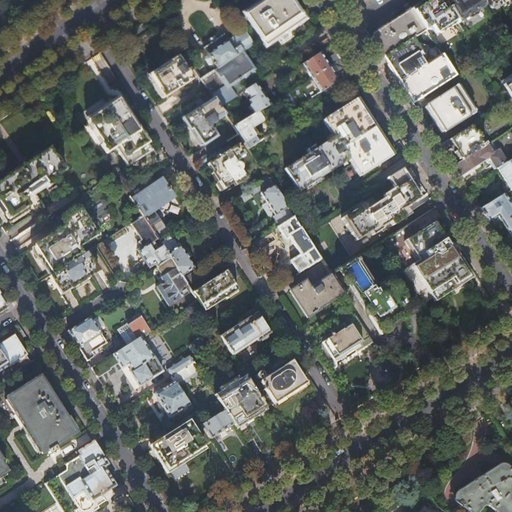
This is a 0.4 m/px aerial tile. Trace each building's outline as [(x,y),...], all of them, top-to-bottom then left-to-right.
[(290,0),(265,0),(260,4),(245,14),(266,45),(304,19),(290,0)] [(443,0),(425,0),(424,1),(412,9),(426,30),(428,29),(434,30),(437,33),(456,21),(448,8),(443,0)] [(456,21),(458,24),(466,19),(468,21),(478,14),(476,12),(484,7),(479,0),(443,0),(450,0),(454,5),(448,8),(456,21)] [(373,40),(383,56),(412,39),(426,30),(412,9),(392,21),(374,33),(373,40)] [(201,79),(208,89),(214,98),(221,108),(237,97),(231,89),(233,87),(231,84),(252,70),(241,54),(254,45),(244,30),(229,41),(225,35),(216,41),(204,49),(207,54),(205,56),(204,58),(209,65),(212,65),(214,64),(217,68),(201,79)] [(383,56),(400,82),(426,65),(425,64),(421,57),(423,55),(414,42),(412,39),(383,56)] [(329,66),(321,53),(303,64),(306,69),(305,70),(307,73),(308,73),(312,77),(329,66)] [(341,59),(337,53),(327,59),(331,65),(341,59)] [(414,103),(456,76),(442,55),(426,65),(400,82),(414,103)] [(331,65),(329,66),(312,77),(316,84),(314,85),(317,88),(318,87),(321,92),(339,81),(334,74),(346,67),(341,59),(331,65)] [(193,81),(180,60),(166,70),(152,78),(159,89),(165,99),(193,81)] [(250,106),(255,114),(262,110),(270,105),(261,92),(256,84),(246,91),(252,99),(250,101),(252,105),(250,106)] [(457,85),(427,105),(435,118),(445,134),(475,114),(457,85)] [(215,123),(226,116),(221,108),(214,98),(182,120),(186,126),(190,133),(192,132),(203,147),(215,139),(209,129),(216,124),(215,123)] [(136,124),(120,100),(105,110),(89,121),(103,143),(102,144),(108,153),(116,147),(129,166),(153,151),(136,124)] [(360,177),(392,157),(382,141),(370,122),(358,104),(356,100),(324,121),(335,138),(317,150),(315,146),(308,150),(310,154),(285,170),(299,192),(349,159),(360,177)] [(239,135),(248,148),(276,131),(270,122),(262,110),(255,114),(234,128),(239,135)] [(463,162),(488,146),(486,143),(483,144),(471,126),(450,141),(456,151),(463,162)] [(498,169),(507,164),(499,151),(497,152),(492,143),(488,146),(463,162),(454,167),(457,172),(461,177),(486,160),(487,162),(487,163),(488,163),(489,163),(490,163),(491,163),(496,170),(498,169)] [(239,144),(229,151),(220,157),(219,156),(217,157),(218,158),(208,165),(215,176),(225,190),(234,184),(236,187),(246,180),(245,179),(244,180),(242,176),(243,175),(242,174),(241,174),(239,172),(240,171),(240,170),(241,170),(241,169),(241,168),(241,167),(241,166),(240,166),(240,165),(239,165),(239,164),(238,164),(237,164),(236,164),(235,164),(234,165),(233,163),(245,155),(239,145),(240,145),(239,144)] [(66,170),(50,147),(35,157),(18,169),(2,180),(0,181),(0,203),(10,219),(30,207),(35,215),(46,208),(35,191),(45,184),(48,187),(58,181),(56,177),(66,170)] [(220,157),(229,151),(227,148),(218,154),(219,156),(220,157)] [(511,189),(511,160),(507,164),(498,169),(504,179),(511,190),(511,189)] [(405,178),(401,171),(387,180),(393,190),(382,197),(384,199),(366,211),(363,205),(341,219),(356,243),(371,233),(373,237),(383,230),(382,229),(391,223),(391,224),(402,217),(399,212),(419,199),(416,195),(411,188),(405,178)] [(274,217),(280,227),(281,226),(282,225),(294,218),(267,176),(250,187),(253,192),(265,184),(268,189),(261,194),(269,205),(276,216),(274,217)] [(148,189),(131,200),(142,217),(159,241),(160,242),(161,245),(172,238),(170,235),(154,210),(173,197),(169,190),(171,188),(170,187),(170,186),(167,188),(163,182),(155,187),(154,184),(148,188),(148,189)] [(511,206),(504,194),(481,209),(489,221),(498,216),(505,227),(511,238),(511,206)] [(42,259),(52,274),(84,254),(80,248),(98,236),(80,208),(61,220),(66,227),(35,247),(42,259)] [(160,242),(159,241),(142,217),(132,223),(147,245),(139,251),(144,258),(150,267),(155,263),(158,267),(170,259),(162,246),(159,249),(157,247),(152,250),(151,248),(160,242)] [(306,269),(321,260),(304,233),(303,233),(299,226),(297,222),(294,218),(282,225),(281,226),(285,233),(287,232),(289,234),(288,235),(294,244),(300,255),(299,256),(298,256),(298,257),(298,258),(306,269)] [(405,274),(418,295),(427,289),(434,300),(451,289),(469,277),(461,264),(450,246),(440,231),(435,224),(408,241),(422,263),(405,274)] [(180,246),(174,237),(161,245),(162,246),(170,259),(188,286),(199,279),(193,270),(195,269),(186,256),(180,246)] [(52,274),(49,277),(56,288),(61,296),(98,272),(86,253),(84,254),(52,274)] [(382,287),(361,256),(339,271),(369,317),(380,335),(393,328),(399,324),(398,323),(415,311),(395,279),(382,287)] [(191,290),(188,286),(170,259),(158,267),(157,267),(164,278),(162,279),(164,283),(158,287),(170,306),(188,294),(187,293),(191,290)] [(226,272),(232,281),(235,279),(232,274),(229,270),(226,272)] [(226,272),(193,293),(197,300),(205,312),(225,299),(227,301),(238,293),(237,292),(238,291),(232,281),(226,272)] [(318,308),(342,293),(331,276),(330,275),(306,290),(302,283),(291,290),(299,303),(308,318),(320,311),(318,308)] [(141,337),(150,331),(139,313),(127,322),(128,323),(119,330),(129,345),(138,339),(141,337)] [(256,313),(221,337),(233,355),(255,341),(257,343),(258,342),(259,344),(269,337),(267,333),(269,332),(262,323),(256,313)] [(76,344),(88,362),(94,358),(95,355),(94,352),(107,343),(91,317),(68,332),(76,344)] [(358,344),(369,336),(359,320),(347,327),(347,326),(323,342),(329,352),(336,362),(348,355),(360,347),(358,344)] [(0,350),(10,365),(15,372),(31,362),(21,346),(14,335),(8,339),(0,344),(0,350)] [(153,357),(141,337),(138,339),(129,345),(92,369),(99,379),(112,370),(111,369),(119,363),(122,368),(129,364),(131,368),(133,370),(131,372),(140,387),(163,371),(154,356),(153,357)] [(0,371),(10,365),(0,350),(0,371)] [(282,351),(254,369),(274,401),(289,391),(303,382),(296,372),(282,351)] [(194,362),(195,362),(190,355),(167,370),(172,377),(194,362)] [(201,373),(194,362),(172,377),(175,381),(179,387),(201,373)] [(265,406),(245,374),(238,378),(223,388),(214,393),(225,410),(233,424),(234,425),(245,418),(265,406)] [(223,388),(238,378),(237,375),(221,385),(223,388)] [(40,376),(7,398),(42,455),(47,451),(49,455),(57,450),(55,447),(76,433),(70,424),(48,389),(40,376)] [(190,404),(179,387),(175,381),(155,394),(162,405),(170,417),(190,404)] [(233,424),(225,410),(202,424),(211,438),(222,431),(233,424)] [(189,421),(152,445),(161,459),(169,470),(187,458),(205,446),(189,421)] [(240,434),(246,444),(249,442),(254,439),(248,429),(240,434)] [(59,476),(66,487),(79,509),(83,511),(85,511),(88,511),(91,510),(94,505),(94,503),(94,500),(116,485),(104,467),(108,464),(102,455),(94,442),(79,451),(81,454),(82,455),(79,457),(67,465),(66,471),(59,476)] [(511,511),(511,470),(508,467),(507,466),(506,466),(505,465),(504,465),(503,465),(502,465),(501,465),(500,466),(499,466),(487,474),(463,489),(457,492),(457,493),(456,494),(455,494),(455,495),(455,496),(455,497),(454,498),(454,499),(455,499),(455,500),(455,501),(456,502),(456,503),(457,503),(468,511),(477,511),(481,507),(481,508),(482,508),(483,508),(484,508),(485,508),(486,508),(487,507),(493,511),(511,511)] [(240,483),(246,479),(240,469),(234,473),(240,483)]
